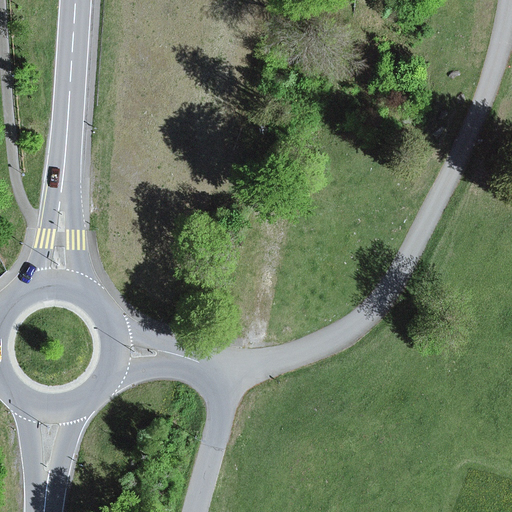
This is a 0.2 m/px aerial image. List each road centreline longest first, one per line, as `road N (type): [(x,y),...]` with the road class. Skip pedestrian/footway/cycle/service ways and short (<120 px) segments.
road 1 (secondary): [(53,286),(75,0)]
road 2 (unknown): [(227,373),(278,229),(265,204),(225,168)]
road 3 (secondary): [(52,407),(102,385),(115,350),(105,312),(91,298),(53,286)]
